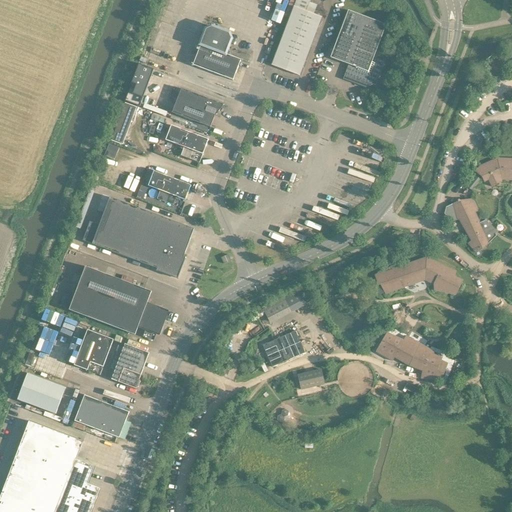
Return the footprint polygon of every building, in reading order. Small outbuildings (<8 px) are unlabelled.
[(322,17),(306,10),(309,0),(296,0),(272,64),(300,75),(322,17)] [(168,16),(178,19),(182,6),(172,3),(168,16)] [(163,21),(167,10),(162,8),(158,20),(163,21)] [(386,24),(348,10),(331,57),(349,63),(344,78),(366,86),(373,83),(376,84),(387,55),(376,51),(386,24)] [(165,36),(168,25),(158,22),(155,33),(165,36)] [(194,64),(234,80),(241,59),(226,53),(231,38),(229,33),(208,25),(194,64)] [(139,64),(125,101),(140,107),(154,69),(139,64)] [(224,104),(182,88),(173,112),(211,127),(216,114),(217,114),(224,104)] [(150,96),(148,101),(170,109),(172,105),(150,96)] [(137,107),(125,103),(111,140),(123,145),(137,107)] [(200,162),(204,153),(209,139),(172,124),(166,139),(185,146),(181,155),(200,162)] [(161,135),(153,132),(149,142),(157,145),(161,135)] [(119,148),(109,143),(107,149),(117,153),(119,148)] [(117,154),(106,150),(104,155),(114,160),(117,154)] [(511,158),(497,158),(480,166),(475,171),(482,177),(487,175),(492,186),(502,182),(502,179),(511,179),(511,158)] [(155,170),(149,185),(186,199),(192,184),(155,170)] [(472,189),(474,187),(480,179),(473,174),(465,184),(472,189)] [(141,185),(137,196),(144,198),(148,188),(141,185)] [(111,197),(106,208),(100,225),(91,221),(84,240),(158,268),(158,270),(179,277),(187,256),(185,256),(195,228),(111,197)] [(475,212),(479,210),(473,198),(460,200),(459,198),(457,199),(458,201),(445,207),(444,213),(451,222),(457,219),(464,220),(473,239),(468,243),(475,252),(483,249),(496,235),(495,234),(498,232),(485,219),(479,222),(475,212)] [(258,230),(257,236),(270,239),(272,233),(258,230)] [(411,246),(420,243),(419,240),(419,235),(410,235),(410,242),(411,246)] [(229,253),(222,257),(225,263),(232,260),(229,253)] [(434,290),(456,294),(463,280),(455,276),(456,271),(426,257),(395,268),(393,265),(375,275),(378,285),(380,284),(385,293),(425,280),(433,284),(434,290)] [(102,321),(118,278),(86,265),(70,309),(102,321)] [(102,321),(135,334),(138,324),(157,331),(164,312),(146,304),(151,290),(118,278),(102,321)] [(220,296),(239,284),(236,279),(217,292),(220,296)] [(305,303),(298,290),(284,298),(291,310),(305,303)] [(66,308),(70,296),(61,293),(57,305),(66,308)] [(260,317),(266,314),(262,308),(257,311),(260,317)] [(74,364),(101,374),(114,339),(88,329),(74,364)] [(296,330),(263,345),(272,367),(305,352),(296,330)] [(387,332),(381,341),(399,352),(395,357),(409,365),(422,370),(432,350),(408,336),(406,341),(387,332)] [(392,361),(395,357),(399,352),(381,341),(376,351),(392,361)] [(39,342),(37,349),(48,351),(49,344),(39,342)] [(149,352),(125,343),(112,378),(136,387),(138,387),(141,381),(140,378),(149,352)] [(422,370),(421,378),(441,382),(444,372),(438,369),(442,358),(434,354),(435,351),(432,350),(422,370)] [(298,375),(301,389),(325,383),(321,370),(298,375)] [(56,414),(66,388),(28,373),(18,399),(56,414)] [(76,390),(69,389),(62,414),(68,416),(70,405),(77,407),(83,381),(79,380),(76,390)] [(75,420),(120,436),(129,411),(85,394),(75,420)] [(288,416),(293,405),(286,401),(280,413),(288,416)] [(128,432),(135,416),(130,414),(123,430),(128,432)] [(90,511),(100,487),(88,482),(95,464),(77,457),(84,440),(30,419),(0,495),(0,511),(90,511)]
